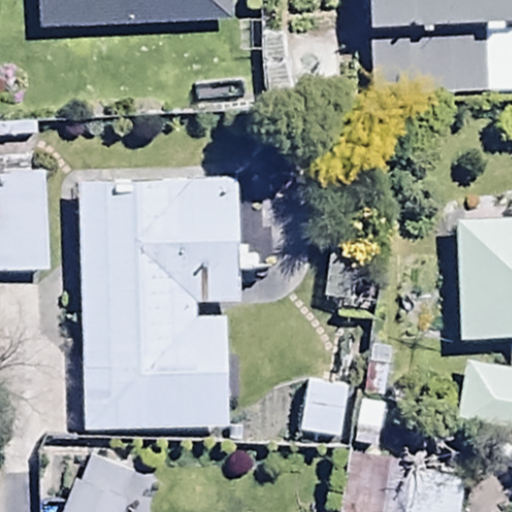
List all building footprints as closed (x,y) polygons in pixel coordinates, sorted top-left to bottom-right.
[(33,0),(34,29),(231,20),(229,0),(33,0)] [(511,0),(362,0),(366,95),(511,90),(511,0)] [(335,37),(254,40),(256,109),(337,106),(335,37)] [(0,230),(48,228),(41,119),(0,121),(0,230)] [(232,174),(71,179),(79,431),(226,427),(222,304),(236,304),(232,174)] [(511,213),(451,216),(452,339),(511,336),(511,213)] [(511,370),(461,360),(448,427),(511,440),(511,370)] [(303,372),(293,429),(336,437),(346,380),(303,372)] [(70,477),(55,511),(120,511),(126,501),(120,499),(130,477),(87,458),(77,480),(70,477)] [(335,482),(330,511),(458,511),(460,497),(335,482)]
